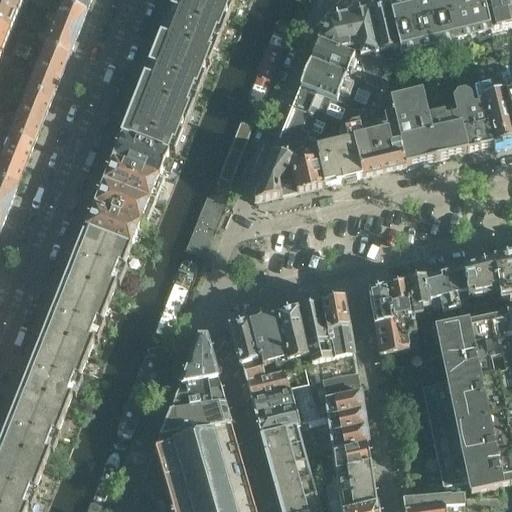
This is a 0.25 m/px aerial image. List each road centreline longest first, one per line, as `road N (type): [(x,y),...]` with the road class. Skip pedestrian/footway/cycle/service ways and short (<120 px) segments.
road 1 (unclassified): [(0,342),(135,0)]
road 2 (residential): [(511,170),(229,236)]
road 3 (residential): [(229,236),(324,0)]
road 4 (residential): [(391,511),(352,269)]
road 5 (residential): [(119,511),(208,283)]
road 6 (residential): [(271,511),(208,283)]
road 7 (residential): [(352,269),(511,232)]
road 8 (residential): [(208,283),(235,295),(352,269)]
